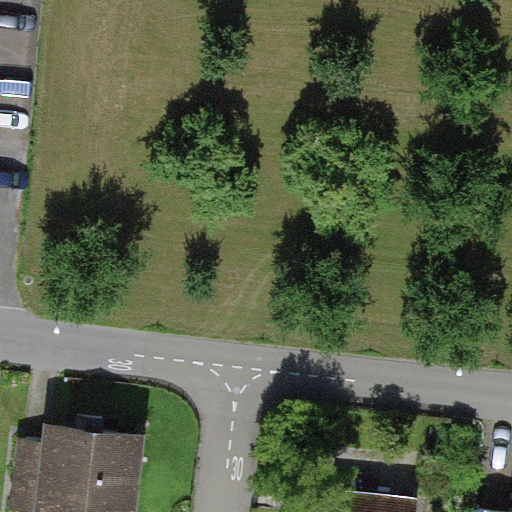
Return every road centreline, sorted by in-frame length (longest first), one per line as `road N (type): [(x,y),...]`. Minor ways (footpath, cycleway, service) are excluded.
road 1 (residential): [(250,364),(511,395)]
road 2 (residential): [(0,338),(250,364)]
road 3 (residential): [(250,364),(231,511)]
